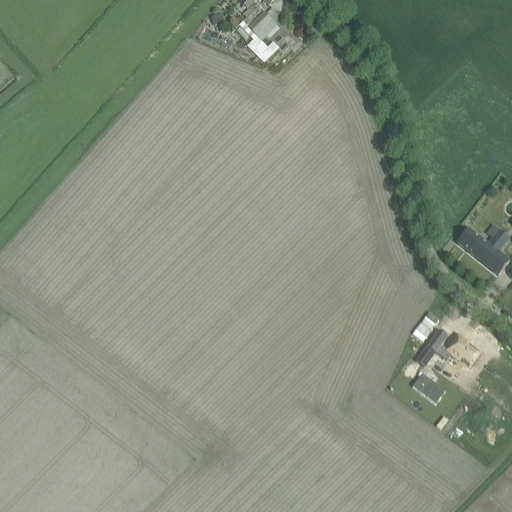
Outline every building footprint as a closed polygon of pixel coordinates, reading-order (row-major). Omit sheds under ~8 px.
[(244,0),(240,4),(247,11),(243,16),(251,24),(264,12),(255,4),(258,0),(261,0),(269,8),(277,0),(244,0)] [(264,14),(250,29),(257,37),(272,22),(264,14)] [(241,29),(237,32),(245,41),(249,37),(241,29)] [(230,51),(234,39),(213,33),(210,45),(230,51)] [(458,245),(498,277),(509,264),(498,255),(509,241),(498,233),(488,246),(469,231),(458,245)] [(431,361),(436,354),(447,362),(451,357),(460,363),(461,362),(469,369),(480,354),(468,346),(469,345),(458,336),(446,352),(441,347),(440,347),(441,347),(432,341),(422,354),(431,361)] [(423,375),(414,388),(436,405),(446,392),(423,375)]
